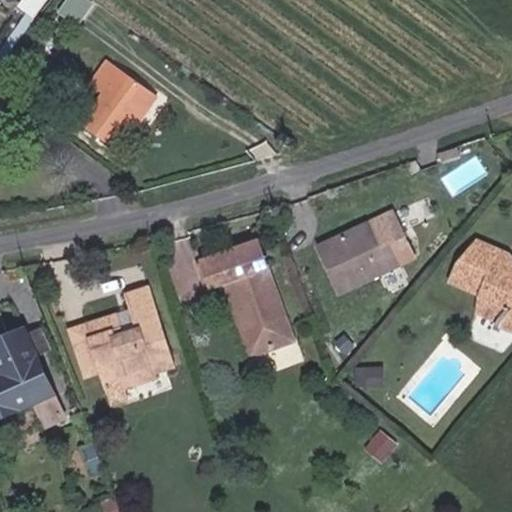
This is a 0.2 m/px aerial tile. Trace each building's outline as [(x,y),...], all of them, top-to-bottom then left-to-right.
[(127,154),(148,124),(167,97),(123,67),(103,97),(116,106),(97,133),(127,154)] [(148,124),(154,128),(173,101),(167,97),(148,124)] [(322,310),(390,282),(382,265),(362,273),(355,257),(351,248),(304,268),(322,310)] [(362,273),(382,265),(375,249),(355,257),(362,273)] [(248,375),(283,361),(240,257),(182,279),(194,307),(210,302),(225,339),(231,337),(238,353),(248,375)] [(511,321),(511,295),(509,294),(504,303),(483,292),(489,281),(452,265),(432,300),(462,313),(454,328),(480,339),(489,325),(504,331),(511,321)] [(142,400),(166,392),(137,318),(113,328),(125,358),(107,364),(105,358),(80,366),(93,401),(108,395),(112,406),(141,396),(142,400)] [(480,339),(494,344),(504,331),(489,325),(480,339)] [(231,355),(238,353),(231,337),(225,339),(231,355)] [(80,366),(105,358),(99,343),(75,351),(80,366)] [(79,406),(93,401),(80,366),(75,351),(62,356),(79,406)] [(24,384),(38,378),(28,355),(14,362),(24,384)] [(0,447),(44,427),(24,384),(14,362),(0,368),(0,447)] [(93,401),(103,424),(145,411),(142,400),(141,396),(112,406),(108,395),(93,401)] [(102,501),(106,511),(122,511),(115,495),(102,501)]
